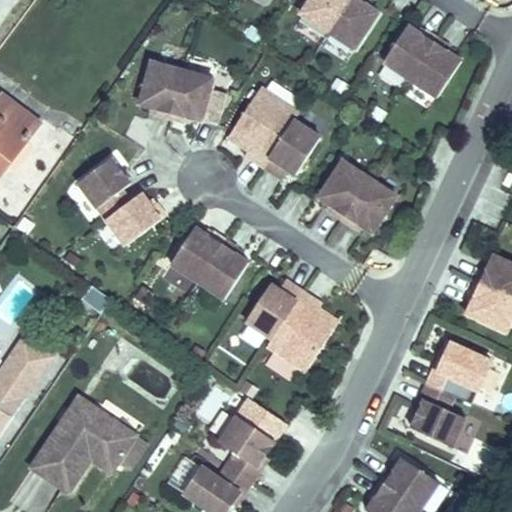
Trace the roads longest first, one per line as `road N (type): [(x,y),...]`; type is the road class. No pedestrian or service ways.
road 1 (residential): [(402,303),(511,72)]
road 2 (residential): [(200,170),(230,202),(402,303)]
road 3 (residential): [(290,511),(402,303)]
